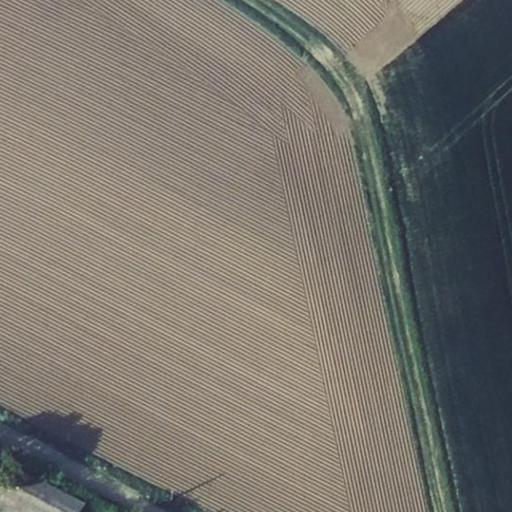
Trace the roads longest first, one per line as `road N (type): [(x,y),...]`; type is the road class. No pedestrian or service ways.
road 1 (track): [(240,0),(306,42),(355,105),(382,192),(443,511)]
road 2 (unclassified): [(0,435),(146,511)]
